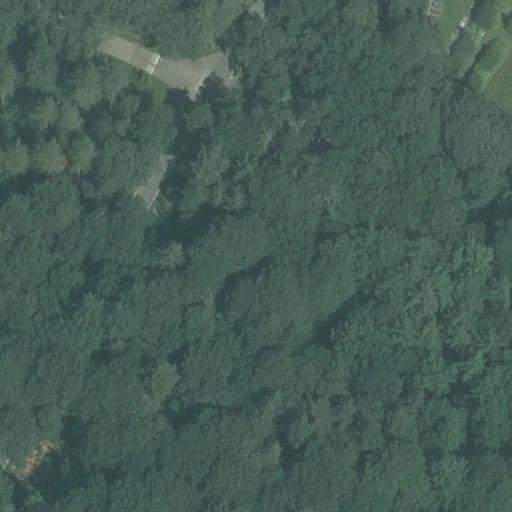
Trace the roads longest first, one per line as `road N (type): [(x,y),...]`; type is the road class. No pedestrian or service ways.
road 1 (tertiary): [(0,449),(205,90)]
road 2 (residential): [(205,90),(6,0)]
